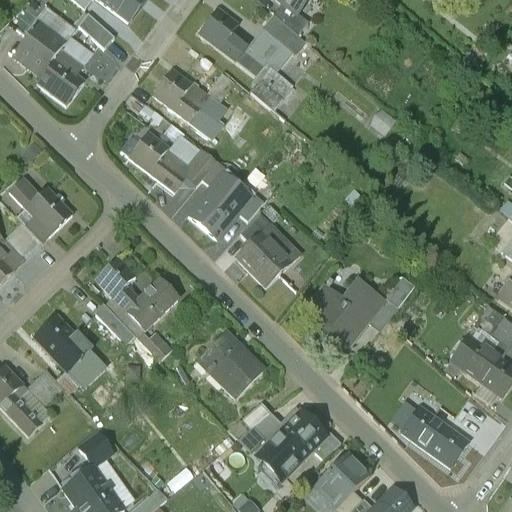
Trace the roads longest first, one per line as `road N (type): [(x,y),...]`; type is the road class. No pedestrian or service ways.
road 1 (residential): [(129,202),(452,511)]
road 2 (residential): [(71,153),(187,0)]
road 3 (residential): [(0,329),(129,202)]
